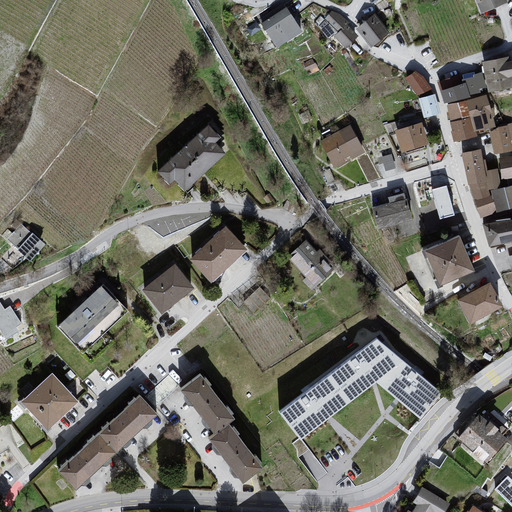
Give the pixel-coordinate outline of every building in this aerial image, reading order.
[(503,0),(474,0),(480,14),(505,3),(503,0)] [(284,9),(259,25),(277,50),(302,34),(284,9)] [(333,14),(324,20),(337,33),(333,37),(345,50),(355,39),(347,31),(347,24),(333,14)] [(373,15),(355,31),(370,49),(388,35),(373,15)] [(482,64),(488,93),(507,91),(505,82),(511,80),(511,62),(503,65),(503,60),(482,64)] [(404,80),(416,99),(431,91),(415,74),(404,80)] [(463,80),(464,84),(468,97),(480,94),(477,76),(472,77),(473,79),(463,80)] [(441,92),(445,107),(462,103),(464,102),(469,100),(468,97),(464,84),(441,92)] [(434,97),(418,101),(423,120),(439,116),(434,97)] [(485,97),(464,102),(473,132),(495,130),(485,97)] [(462,103),(445,107),(448,125),(469,120),(462,103)] [(469,120),(448,125),(454,145),(475,138),(473,132),(469,120)] [(422,124),(394,132),(400,155),(427,149),(422,124)] [(208,125),(156,172),(167,185),(174,180),(185,192),(225,154),(215,143),(220,138),(208,125)] [(350,127),(318,142),(332,170),(362,156),(350,127)] [(498,129),(489,134),(492,158),(511,155),(509,128),(498,129)] [(392,152),(383,155),(386,167),(395,164),(392,152)] [(479,153),(460,155),(468,188),(485,185),(487,185),(484,174),(479,153)] [(511,160),(498,162),(500,184),(511,181),(511,160)] [(497,171),(484,174),(487,185),(487,192),(490,193),(500,191),(497,171)] [(453,213),(445,184),(431,188),(440,217),(453,213)] [(485,185),(468,188),(480,221),(495,215),(491,199),(489,199),(487,192),(485,185)] [(511,188),(500,191),(490,193),(491,199),(495,215),(511,209),(511,188)] [(389,204),(370,209),(377,231),(411,222),(402,196),(387,200),(389,204)] [(511,222),(483,227),(487,248),(511,243),(511,222)] [(225,228),(189,260),(210,284),(246,251),(225,228)] [(15,233),(6,240),(29,262),(44,245),(32,234),(25,241),(15,233)] [(458,238),(424,251),(439,286),(474,271),(458,238)] [(306,243),(288,260),(313,287),(331,272),(306,243)] [(174,265),(141,291),(160,314),(192,289),(174,265)] [(489,284),(456,300),(470,324),(502,306),(489,284)] [(271,297),(260,285),(243,301),(254,313),(271,297)] [(101,287),(58,327),(82,352),(126,310),(101,287)] [(0,306),(0,331),(3,337),(17,331),(15,329),(19,323),(9,307),(3,312),(0,306)] [(377,336),(281,410),(300,437),(327,416),(374,382),(397,400),(420,417),(441,391),(377,336)] [(51,374),(19,402),(46,431),(77,402),(51,374)] [(199,376),(180,390),(212,434),(233,419),(199,376)] [(155,414),(137,397),(98,434),(115,451),(155,414)] [(478,414),(457,438),(486,465),(507,439),(478,414)] [(227,425),(208,438),(241,483),(262,468),(227,425)] [(113,452),(95,435),(58,472),(74,488),(113,452)] [(410,511),(407,510),(406,511),(444,511),(448,504),(421,487),(411,503),(415,506),(410,511)]
